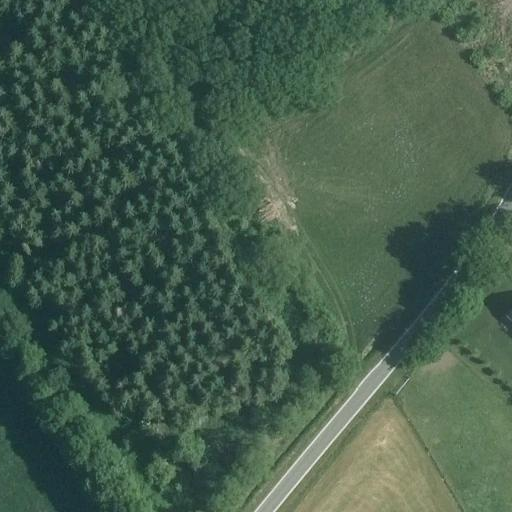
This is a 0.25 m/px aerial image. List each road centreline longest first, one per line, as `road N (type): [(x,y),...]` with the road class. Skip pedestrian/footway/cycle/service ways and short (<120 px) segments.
road 1 (track): [(0,147),(151,387),(186,467),(190,511)]
road 2 (unclassified): [(264,511),(455,283),(511,197)]
